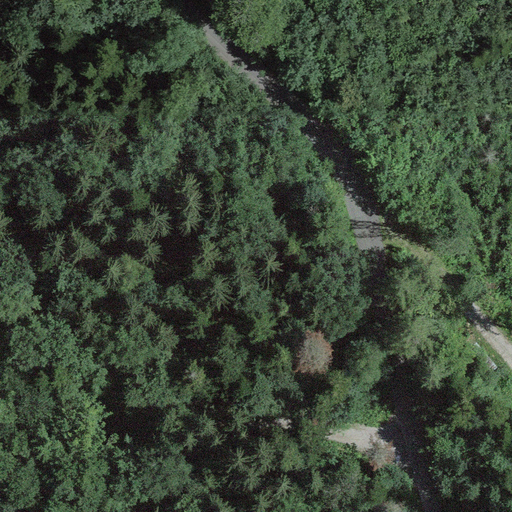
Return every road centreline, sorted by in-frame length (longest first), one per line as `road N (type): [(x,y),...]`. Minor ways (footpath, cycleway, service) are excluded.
road 1 (residential): [(433,511),(381,282),(335,151),(176,0)]
road 2 (track): [(412,434),(0,400)]
road 3 (track): [(511,362),(436,264),(396,224),(353,203)]
